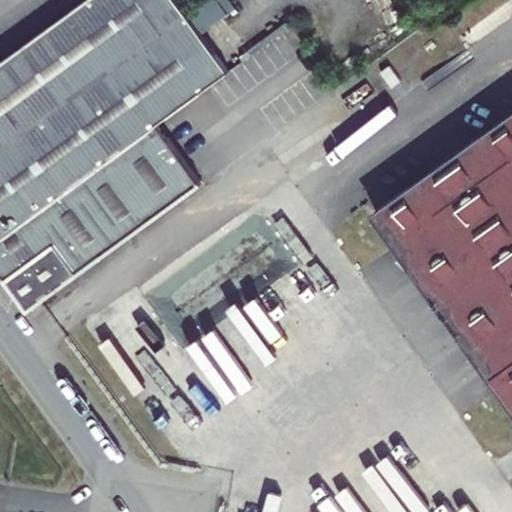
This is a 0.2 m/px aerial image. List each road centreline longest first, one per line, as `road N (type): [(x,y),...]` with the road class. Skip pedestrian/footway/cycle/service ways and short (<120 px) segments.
road 1 (unknown): [(177,511),(361,374),(381,333),(494,487)]
road 2 (tertiary): [(0,326),(136,511)]
road 3 (unknown): [(381,333),(273,173)]
